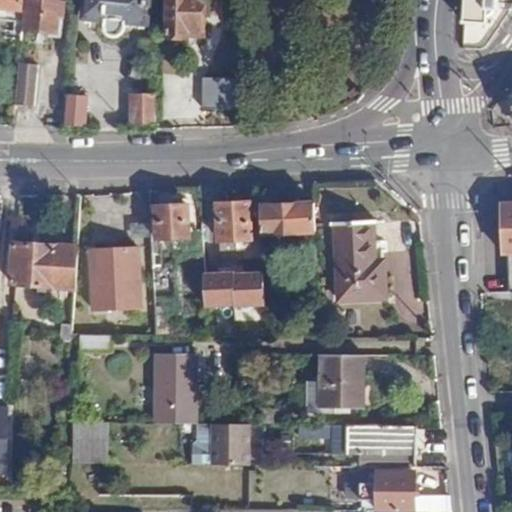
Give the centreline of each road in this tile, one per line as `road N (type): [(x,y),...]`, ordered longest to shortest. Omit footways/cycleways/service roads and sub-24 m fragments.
road 1 (tertiary): [(478,511),(446,151)]
road 2 (primary): [(433,0),(403,82),(371,117),(225,158)]
road 3 (primary): [(0,158),(225,158)]
road 4 (primary): [(225,158),(446,151)]
